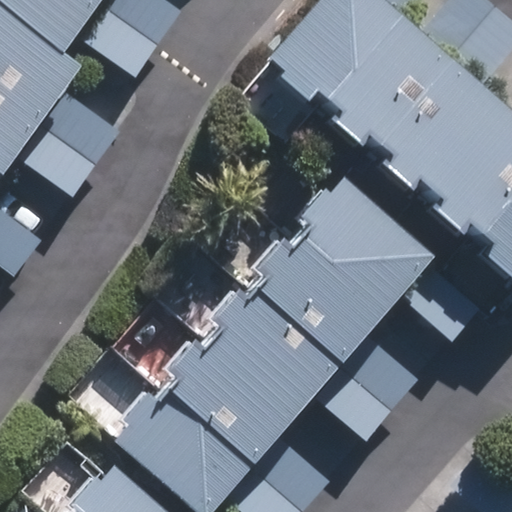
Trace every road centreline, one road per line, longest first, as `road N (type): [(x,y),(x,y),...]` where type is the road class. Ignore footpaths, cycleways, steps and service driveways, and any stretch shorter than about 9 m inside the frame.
road 1 (residential): [(224,0),(34,326),(0,370)]
road 2 (residential): [(359,511),(440,409),(511,365)]
